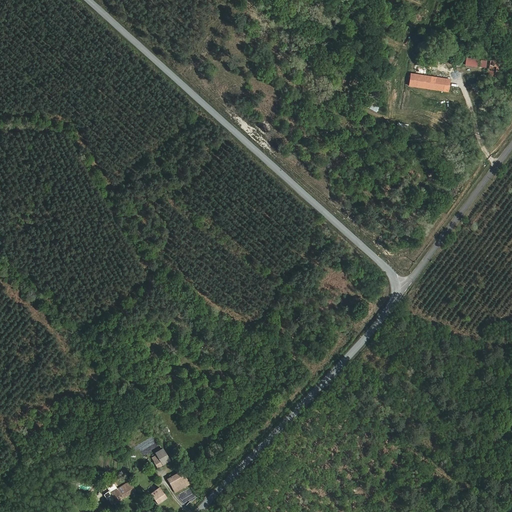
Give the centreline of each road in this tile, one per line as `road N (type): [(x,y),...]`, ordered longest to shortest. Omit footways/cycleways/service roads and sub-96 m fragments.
road 1 (tertiary): [(88,0),(387,271),(396,299)]
road 2 (tertiary): [(200,511),(396,299)]
road 3 (unclassified): [(396,299),(511,146)]
